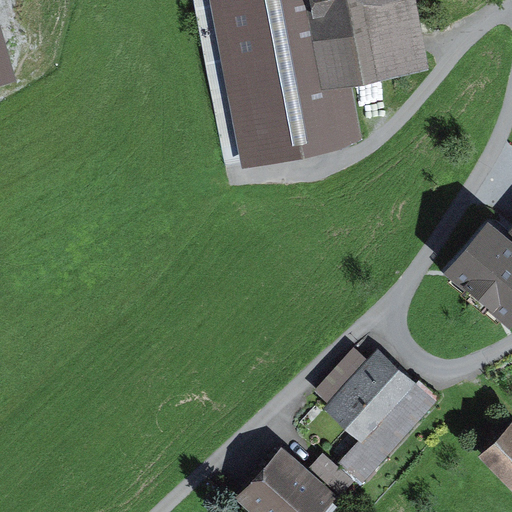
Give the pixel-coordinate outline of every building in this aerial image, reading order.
[(0,0),(0,77),(20,73),(2,0),(0,0)] [(214,0),(246,153),(357,130),(347,80),(418,65),(404,0),(214,0)] [(511,317),(511,219),(506,227),(487,211),(443,262),(510,320),(511,317)] [(440,402),(380,345),(303,425),(363,482),(440,402)] [(511,415),(505,408),(471,443),(511,482),(511,415)] [(326,511),(344,494),(281,435),(232,485),(260,511),(326,511)]
